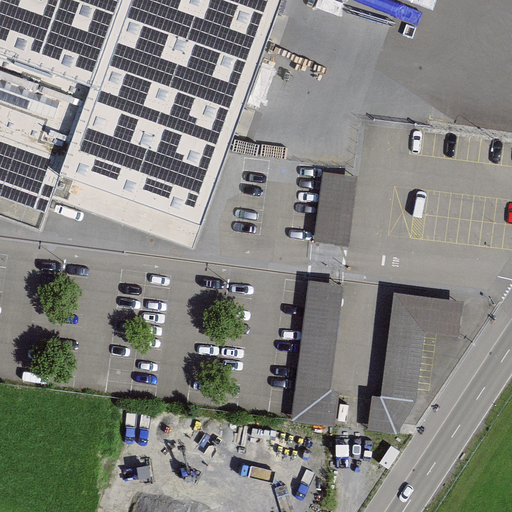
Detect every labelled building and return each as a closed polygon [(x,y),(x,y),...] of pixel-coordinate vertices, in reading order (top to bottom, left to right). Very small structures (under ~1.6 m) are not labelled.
[(200,224),(281,0),(0,0),(0,202),(49,220),(66,176),(200,224)] [(367,120),(334,116),(320,240),(353,244),(367,120)] [(494,222),(423,216),(420,240),(491,247),(494,222)] [(297,419),(335,423),(339,390),(334,389),(346,283),(313,279),(297,419)] [(387,395),(372,393),(367,427),(400,430),(420,399),(428,329),(465,333),(469,299),(398,291),(387,395)]
